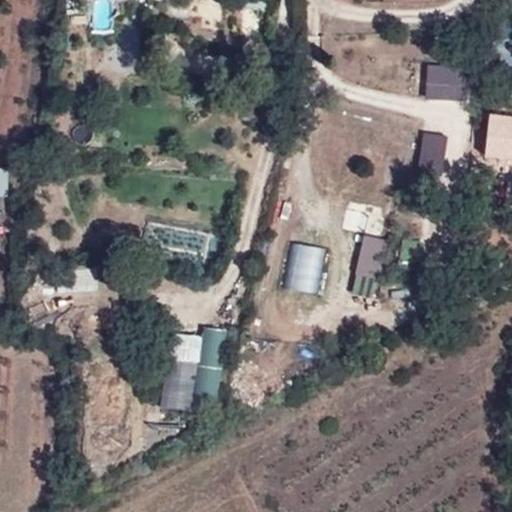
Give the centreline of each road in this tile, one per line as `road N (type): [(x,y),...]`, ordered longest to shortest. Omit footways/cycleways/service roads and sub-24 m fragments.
road 1 (track): [(323,7),(314,41),(318,69),(339,85),(429,103)]
road 2 (track): [(319,0),(323,7),(462,12),(468,0)]
